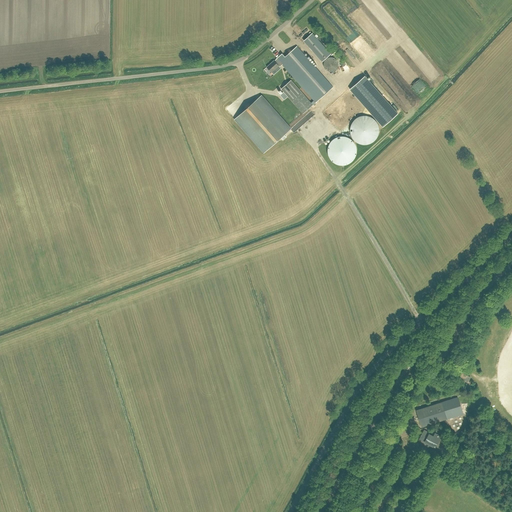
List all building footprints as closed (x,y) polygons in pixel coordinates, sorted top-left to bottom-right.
[(330,54),(312,33),(304,41),(322,61),(330,54)] [(274,61),(274,60),(267,67),(272,72),(279,66),(279,65),(281,63),(315,102),(332,87),(297,46),(285,57),(282,53),(276,58),(277,59),(274,61)] [(420,66),(426,60),(420,55),(414,60),(420,66)] [(323,63),(323,64),(323,65),(323,66),(324,67),(324,68),(325,69),(325,70),(326,70),(327,71),(328,71),(329,71),(330,71),(331,71),(332,71),(333,71),(334,70),(335,70),(336,69),(336,68),(337,68),(337,67),(337,66),(337,65),(338,65),(338,64),(337,63),(337,62),(337,61),(336,60),(336,59),(335,59),(335,58),(334,58),(333,57),(332,57),(331,57),(330,57),(329,57),(328,57),(327,58),(326,58),(326,59),(325,59),(325,60),(324,60),(324,61),(323,62),(323,63)] [(398,113),(365,75),(350,89),(383,126),(398,113)] [(312,105),(291,80),(281,88),(302,113),(312,105)] [(234,119),(264,153),(291,128),(262,95),(234,119)] [(356,141),(359,143),(363,144),(367,144),(371,143),(374,140),(377,137),(378,134),(379,130),(379,126),(377,123),(375,120),(372,117),(369,116),(365,115),(362,115),(358,116),(355,118),(353,121),(351,124),(350,128),(350,132),(351,136),(353,139),(356,141)] [(337,164),(340,165),(344,165),(348,164),(351,162),(354,159),(355,155),(356,152),(356,148),(355,144),(352,141),(349,139),(346,137),(342,136),(338,137),(335,138),(332,140),(329,143),(328,146),(327,150),(327,154),(329,157),(331,160),(333,163),(337,164)] [(459,371),(456,376),(462,379),(462,378),(468,381),(467,382),(470,377),(464,374),(464,375),(461,374),(462,372),(459,371)] [(422,410),(426,424),(458,414),(456,408),(457,407),(456,406),(455,406),(453,400),(422,410)] [(423,440),(435,446),(442,432),(437,430),(435,435),(429,432),(428,434),(427,433),(423,440)]
